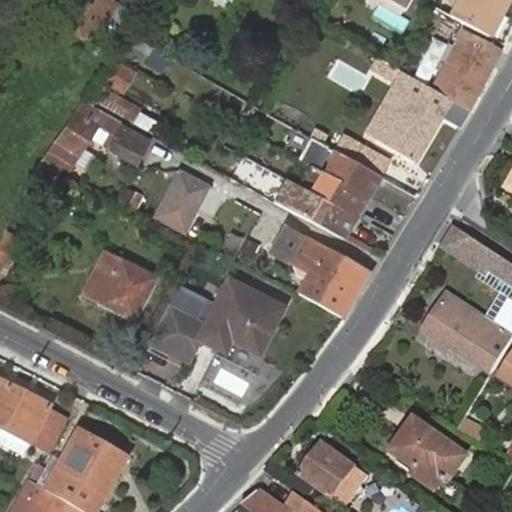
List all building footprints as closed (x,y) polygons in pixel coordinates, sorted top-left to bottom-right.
[(109,0),(88,0),(69,33),(86,42),(92,32),(115,46),(134,16),(109,1),(109,0)] [(400,16),(403,11),(383,0),(372,0),(378,3),(400,16)] [(427,0),(433,3),(434,0),(383,0),(403,11),(409,0),(427,0)] [(457,0),(449,16),(487,37),(506,0),(457,0)] [(451,101),(469,112),(499,55),(501,50),(463,30),(443,68),(431,90),(451,101)] [(120,62),(121,61),(111,56),(82,101),(92,107),(106,85),(119,63),(120,62)] [(397,70),(374,57),(370,63),(397,80),(402,83),(403,80),(410,84),(376,141),(413,163),(442,117),(459,127),(469,112),(451,101),(431,90),(423,85),(413,80),(397,70)] [(134,72),(119,63),(106,85),(121,93),(134,72)] [(434,64),(423,85),(431,90),(443,68),(434,64)] [(402,83),(397,80),(365,134),(376,141),(410,84),(403,80),(402,83)] [(107,92),(100,106),(151,133),(156,124),(138,114),(140,110),(107,92)] [(123,124),(92,107),(82,101),(54,142),(53,142),(40,161),(61,172),(65,174),(74,156),(87,139),(95,127),(114,138),(110,145),(108,150),(135,165),(137,159),(147,141),(121,127),(123,124)] [(114,138),(95,127),(87,139),(99,145),(114,138)] [(311,139),(302,133),(298,140),(307,146),(311,139)] [(327,147),(380,176),(387,165),(334,135),(327,147)] [(299,161),(308,165),(368,199),(369,197),(381,178),(380,176),(327,147),(311,139),(307,146),(299,161)] [(61,172),(40,161),(25,191),(46,201),(61,172)] [(368,199),(308,165),(296,187),(307,193),(356,218),(357,217),(368,199)] [(183,231),(207,186),(179,172),(155,216),(183,231)] [(307,193),(296,187),(286,181),(282,188),(278,195),(288,200),(284,209),(343,239),(356,218),(307,193)] [(120,190),(117,203),(137,207),(140,194),(120,190)] [(511,286),(511,262),(456,226),(443,247),(485,274),(489,277),(491,273),(511,286)] [(297,293),(316,304),(341,258),(301,236),(300,237),(283,227),(269,251),(288,261),(289,260),(303,268),(309,272),(297,293)] [(0,270),(6,274),(22,242),(4,233),(0,242),(0,270)] [(241,239),(230,234),(223,249),(233,254),(241,239)] [(132,322),(155,277),(104,251),(81,296),(132,322)] [(341,318),(368,274),(341,258),(316,304),(341,318)] [(489,277),(485,274),(482,278),(504,292),(488,318),(511,333),(511,286),(491,273),(489,277)] [(230,339),(257,353),(281,308),(227,280),(213,307),(205,322),(168,303),(148,341),(185,360),(197,338),(223,352),(230,339)] [(213,307),(176,287),(168,303),(205,322),(213,307)] [(498,353),(503,357),(511,342),(511,333),(488,318),(451,294),(428,329),(440,338),(449,344),(483,365),(485,362),(490,365),(498,353)] [(444,350),(449,344),(440,338),(436,344),(444,350)] [(251,366),(257,353),(230,339),(223,352),(251,366)] [(494,372),(503,357),(498,353),(490,365),(485,362),(483,365),(494,372)] [(511,455),(509,460),(511,461),(511,360),(501,377),(511,383),(511,455)] [(30,442),(44,414),(48,407),(50,408),(51,407),(49,405),(0,380),(0,427),(10,432),(3,446),(22,455),(29,442),(30,442)] [(63,423),(44,414),(30,442),(48,451),(63,423)] [(415,475),(438,491),(447,478),(452,481),(469,457),(417,421),(396,451),(401,455),(420,468),(415,475)] [(79,428),(44,489),(82,511),(83,511),(92,511),(125,455),(79,428)] [(355,497),(362,486),(370,476),(325,442),(301,475),(350,511),(351,511),(360,500),(355,497)] [(266,471),(275,477),(286,486),(295,476),(274,462),(266,471)] [(295,476),(286,486),(298,493),(303,497),(310,487),(295,476)] [(44,489),(34,484),(29,481),(11,511),(83,511),(82,511),(44,489)] [(367,490),(362,486),(355,497),(360,500),(367,490)] [(290,511),(260,491),(244,505),(253,511),(323,511),(310,502),(303,497),(298,493),(289,506),(294,510),(292,511),(290,511)]
